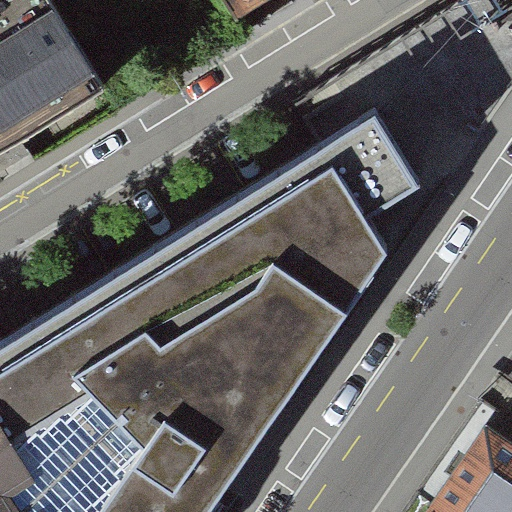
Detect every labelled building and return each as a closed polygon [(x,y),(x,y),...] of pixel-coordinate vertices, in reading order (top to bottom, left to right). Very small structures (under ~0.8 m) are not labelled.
[(0,0),(0,182),(116,111),(50,0),(0,0)] [(217,0),(237,30),(283,0),(217,0)] [(0,339),(0,439),(18,468),(0,479),(0,496),(9,511),(188,511),(363,254),(341,221),(393,188),(350,120),(0,339)] [(511,511),(511,424),(485,406),(436,480),(485,511),(511,511)] [(0,479),(18,468),(0,439),(0,511),(9,511),(0,496),(0,479)] [(485,511),(436,480),(414,511),(485,511)]
